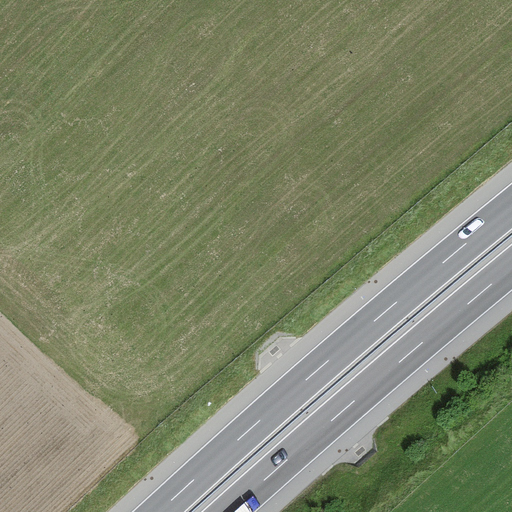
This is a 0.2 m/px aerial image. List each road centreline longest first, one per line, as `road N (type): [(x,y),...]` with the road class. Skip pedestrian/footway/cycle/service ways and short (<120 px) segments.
road 1 (motorway): [(511,205),(158,511)]
road 2 (motorway): [(229,511),(511,267)]
